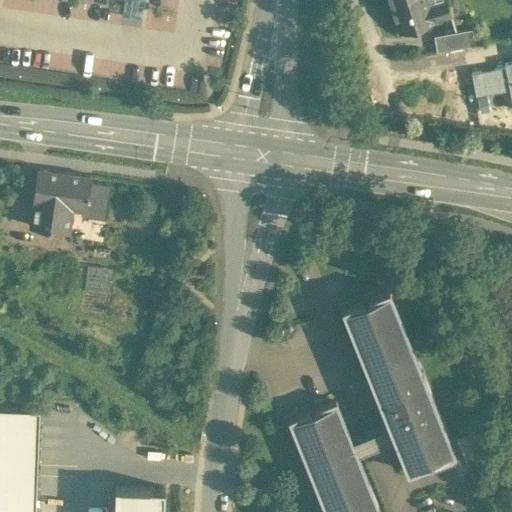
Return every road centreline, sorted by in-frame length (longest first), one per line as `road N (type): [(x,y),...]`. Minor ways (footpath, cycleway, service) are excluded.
road 1 (unclassified): [(258,159),(211,511)]
road 2 (secondary): [(0,123),(258,159)]
road 3 (secondary): [(258,159),(511,196)]
road 4 (tertiary): [(258,159),(277,0)]
